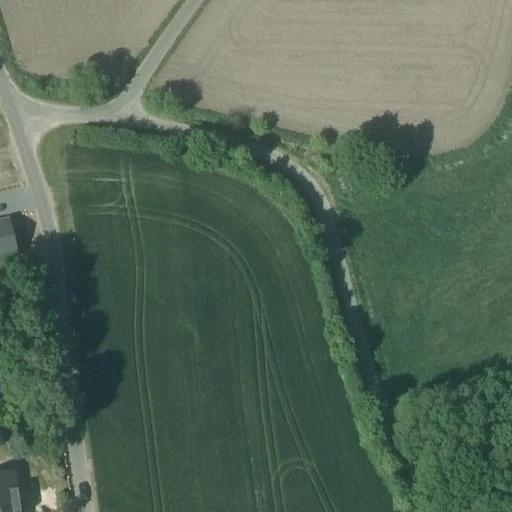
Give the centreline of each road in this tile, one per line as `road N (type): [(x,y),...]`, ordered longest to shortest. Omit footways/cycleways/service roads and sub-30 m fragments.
road 1 (residential): [(129,83),(158,112),(250,136),(310,168),(377,381),(401,438),(452,511)]
road 2 (residential): [(17,112),(48,226),(89,511)]
